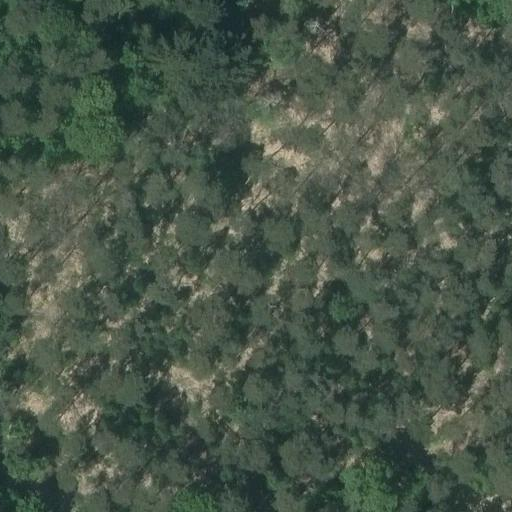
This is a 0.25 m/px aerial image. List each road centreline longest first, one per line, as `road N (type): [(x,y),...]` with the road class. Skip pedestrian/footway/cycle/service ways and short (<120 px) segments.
road 1 (track): [(0,199),(108,150),(235,35),(256,0)]
road 2 (track): [(211,511),(511,449)]
